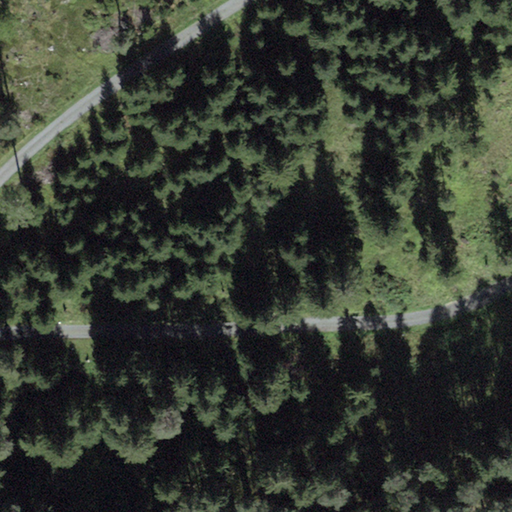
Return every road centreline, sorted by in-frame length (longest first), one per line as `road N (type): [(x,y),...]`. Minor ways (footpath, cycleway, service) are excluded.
road 1 (track): [(511,283),(419,315),(0,333)]
road 2 (track): [(235,0),(71,110),(0,175)]
